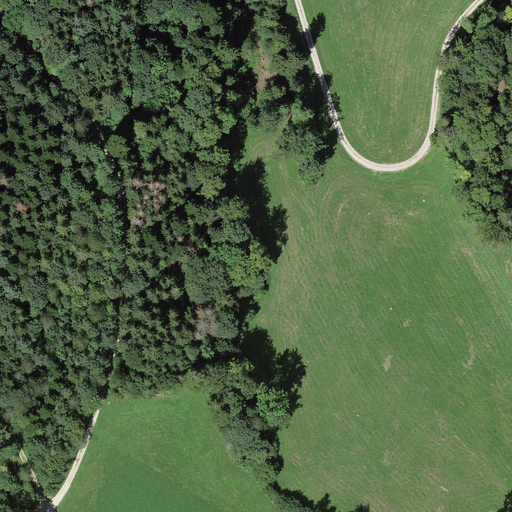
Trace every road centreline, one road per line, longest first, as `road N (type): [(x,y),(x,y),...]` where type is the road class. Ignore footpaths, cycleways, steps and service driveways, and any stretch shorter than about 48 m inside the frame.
road 1 (motorway): [(511,229),(0,24)]
road 2 (motorway): [(0,125),(511,325)]
road 3 (track): [(477,0),(440,53),(423,149),(406,163),(378,168),(358,162),(343,144),(295,0)]
road 4 (track): [(0,15),(87,118),(120,192),(123,287),(107,375)]
road 5 (track): [(0,416),(45,511),(79,456),(107,375)]
